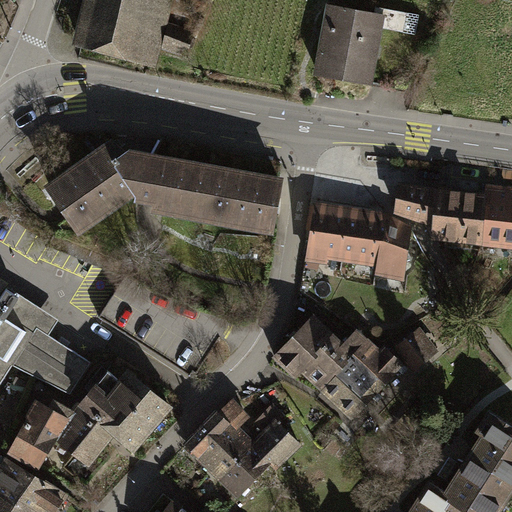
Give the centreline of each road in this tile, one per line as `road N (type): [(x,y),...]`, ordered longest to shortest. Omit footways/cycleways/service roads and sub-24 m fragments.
road 1 (residential): [(309,121),(269,333),(100,511)]
road 2 (tertiary): [(309,121),(102,88),(32,100)]
road 3 (tertiary): [(511,150),(309,121)]
